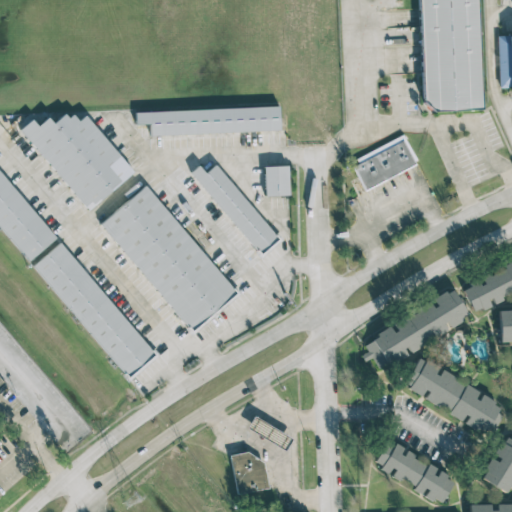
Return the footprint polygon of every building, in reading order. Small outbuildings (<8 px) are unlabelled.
[(417,0),(421,111),(480,108),(476,0),(417,0)] [(511,34),(496,35),(498,87),(511,87),(511,108),(511,34)] [(134,112),(277,106),(278,130),(149,136),(148,124),(134,124),(134,112)] [(87,210),(132,172),(84,116),(77,121),(71,114),(67,118),(63,113),(52,123),(47,117),(36,126),(31,120),(19,130),(87,210)] [(364,189),(416,163),(402,134),(349,160),(364,189)] [(189,172),(197,165),(204,173),(214,164),(273,234),(274,235),(276,233),(281,239),(259,258),(253,252),(255,250),(189,172)] [(287,195),(286,165),(262,166),(263,196),(287,195)] [(0,229),(0,173),(55,238),(27,261),(0,229)] [(99,224),(144,186),(231,288),(232,288),(232,289),(234,287),(240,293),(190,336),(184,329),(187,327),(99,224)] [(31,266),(58,243),(150,350),(153,348),(159,355),(126,383),(120,375),(123,373),(31,266)] [(471,312),(491,304),(490,303),(511,293),(511,260),(511,261),(476,276),(478,280),(461,287),(471,312)] [(406,352),(467,317),(450,288),(429,300),(431,302),(390,325),(391,327),(362,344),(366,351),(359,356),(363,362),(370,358),(377,371),(407,354),(406,352)] [(499,342),(511,341),(511,309),(498,310),(499,342)] [(400,385),(422,396),(421,398),(462,421),(461,423),(486,437),(503,406),(438,370),(438,369),(416,356),(400,385)] [(285,450),(291,438),(252,416),(245,429),(285,450)] [(479,479),(508,493),(511,484),(511,441),(501,436),(479,479)] [(439,504),(453,479),(384,440),(371,464),(389,474),(389,475),(422,493),(421,494),(439,504)] [(228,455),(236,494),(267,489),(262,459),(252,461),(250,451),(228,455)] [(511,511),(511,503),(492,504),(468,504),(468,511),(511,511)]
